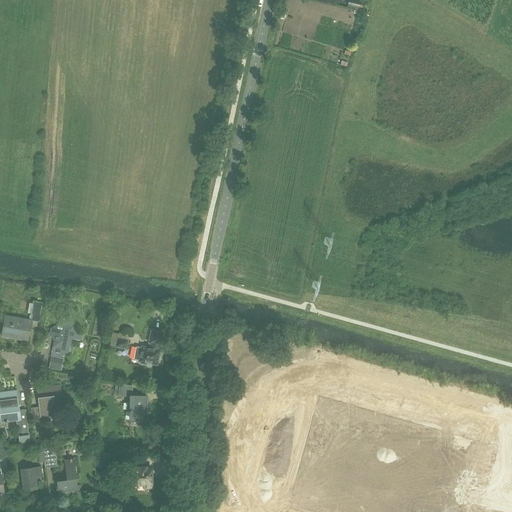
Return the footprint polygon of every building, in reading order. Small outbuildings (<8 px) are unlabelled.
[(354,0),(348,0),(347,6),(360,9),(361,2),(354,0)] [(336,67),(334,73),(342,76),(344,69),(336,67)] [(27,340),(31,320),(39,321),(42,302),(34,301),(33,303),(30,303),(29,313),(31,313),(31,314),(32,314),(30,314),(29,320),(6,316),(3,333),(20,336),(19,339),(27,340)] [(51,328),(50,334),(54,341),(51,357),(59,358),(69,352),(71,338),(81,340),(81,336),(74,325),(75,318),(73,314),(68,313),(63,317),(62,322),(60,322),(51,328)] [(133,358),(140,360),(139,360),(141,361),(141,363),(146,365),(147,362),(157,364),(160,349),(159,349),(160,344),(162,332),(151,330),(149,342),(149,344),(150,345),(150,347),(142,346),(142,347),(136,346),(133,358)] [(127,349),(128,339),(129,335),(118,333),(112,332),(110,344),(115,346),(127,349)] [(295,382),(295,372),(284,371),(284,382),(295,382)] [(145,420),(146,420),(147,420),(148,395),(132,394),(132,385),(120,383),(120,384),(118,394),(118,395),(127,396),(127,410),(130,410),(130,420),(137,420),(137,424),(145,424),(145,420)] [(42,427),(41,416),(56,414),(55,405),(63,404),(60,385),(37,388),(38,397),(39,407),(31,408),(33,428),(42,427)] [(0,415),(1,422),(20,419),(22,436),(19,436),(20,446),(30,444),(28,428),(26,409),(19,410),(17,390),(0,392),(0,415)] [(55,447),(42,448),(45,467),(57,466),(55,447)] [(74,459),(64,460),(67,479),(57,480),(58,492),(78,489),(74,459)] [(147,469),(136,469),(136,459),(120,459),(120,469),(129,469),(129,476),(133,476),(134,484),(145,484),(145,487),(151,487),(151,471),(147,471),(147,469)] [(37,488),(35,474),(42,473),(41,466),(21,469),(23,490),(37,488)]
